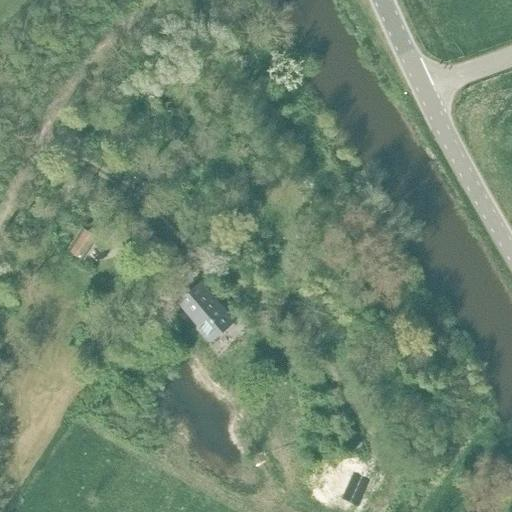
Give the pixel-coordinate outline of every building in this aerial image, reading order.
[(70,127),(65,139),(75,144),(81,132),(70,127)] [(265,164),(244,179),(267,209),(281,200),(294,217),(305,210),(290,190),(286,193),(265,164)] [(82,227),(68,249),(83,258),(97,236),(82,227)] [(105,227),(98,237),(107,242),(114,232),(105,227)] [(201,280),(177,301),(211,341),(235,320),(201,280)]
